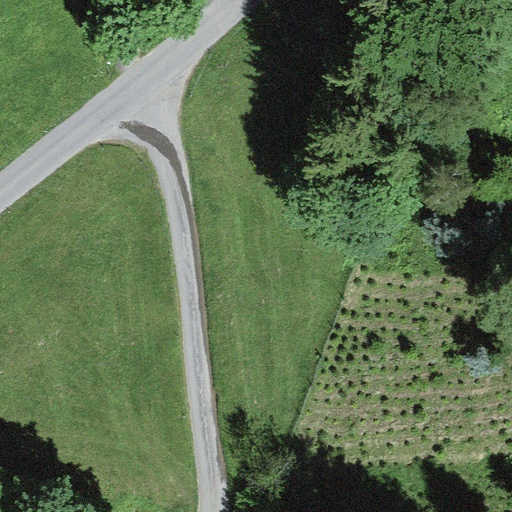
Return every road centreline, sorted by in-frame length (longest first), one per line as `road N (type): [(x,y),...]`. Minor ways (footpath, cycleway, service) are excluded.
road 1 (track): [(184,72),(166,152),(198,336),(207,511)]
road 2 (unclassified): [(0,206),(184,72),(251,0)]
